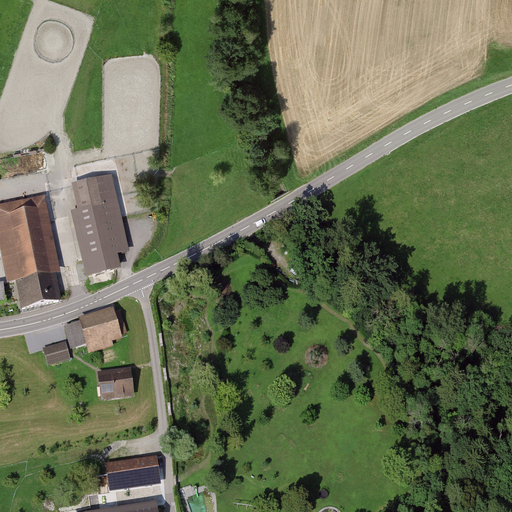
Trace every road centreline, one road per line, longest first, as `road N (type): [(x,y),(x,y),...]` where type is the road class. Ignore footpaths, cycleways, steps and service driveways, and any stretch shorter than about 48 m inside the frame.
road 1 (tertiary): [(142,281),(437,116),(511,86)]
road 2 (residential): [(142,281),(171,511)]
road 3 (tertiary): [(0,324),(76,310),(142,281)]
